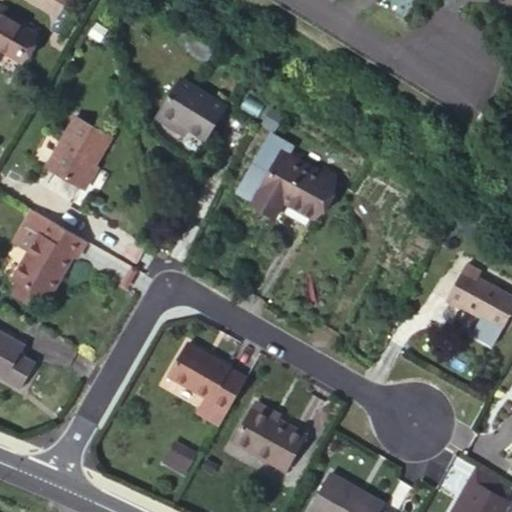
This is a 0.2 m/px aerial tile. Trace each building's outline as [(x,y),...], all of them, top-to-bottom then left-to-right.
[(41,18),(10,0),(0,0),(0,41),(18,52),(41,18)] [(228,109),(179,79),(155,117),(186,136),(191,127),(209,140),(228,109)] [(110,133),(73,113),(42,163),(78,185),(110,133)] [(255,190),(272,201),(323,232),(353,183),(307,154),(311,148),(289,135),(255,190)] [(63,212),(48,203),(28,235),(43,244),(63,212)] [(101,235),(63,212),(26,272),(31,275),(48,286),(60,293),(87,248),(92,251),(101,235)] [(492,278),(479,271),(458,305),(511,337),(511,336),(511,297),(489,284),(492,278)] [(48,286),(31,275),(24,287),(41,297),(48,286)] [(37,338),(0,315),(0,363),(33,383),(49,356),(32,347),(37,338)] [(220,407),(244,368),(186,332),(167,364),(208,389),(203,397),(220,407)] [(299,426),(250,395),(228,431),(277,463),(299,426)] [(195,409),(211,420),(220,407),(203,397),(195,409)] [(165,462),(187,472),(195,453),(174,443),(165,462)] [(370,493),(339,474),(314,511),(383,511),(366,501),(370,493)] [(507,511),(509,510),(470,486),(455,509),(459,511),(507,511)]
